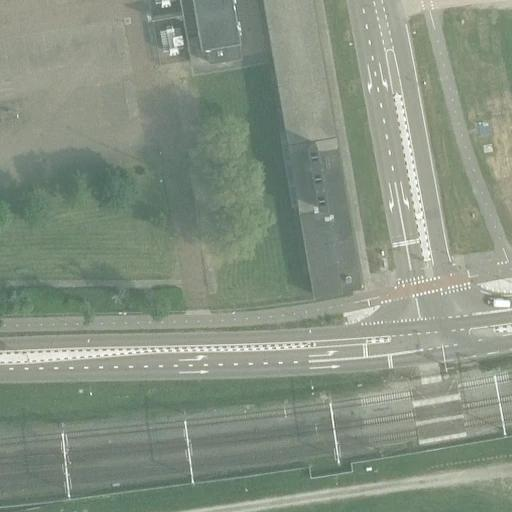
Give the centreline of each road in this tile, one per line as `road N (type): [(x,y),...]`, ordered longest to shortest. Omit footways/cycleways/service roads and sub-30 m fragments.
road 1 (tertiary): [(0,376),(438,353)]
road 2 (tertiary): [(434,325),(0,347)]
road 3 (unclassified): [(434,325),(370,0)]
road 4 (track): [(220,511),(511,469)]
